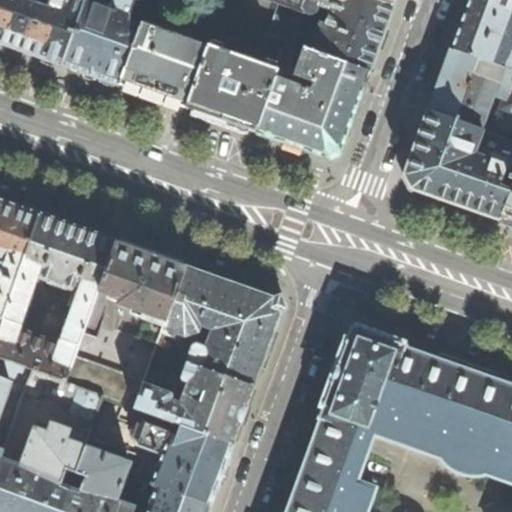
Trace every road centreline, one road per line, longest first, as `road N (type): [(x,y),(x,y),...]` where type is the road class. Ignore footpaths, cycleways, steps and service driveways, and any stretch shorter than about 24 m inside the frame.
road 1 (primary): [(341,241),(0,121)]
road 2 (residential): [(341,241),(243,511)]
road 3 (residential): [(341,241),(430,0)]
road 4 (primary): [(511,301),(341,241)]
